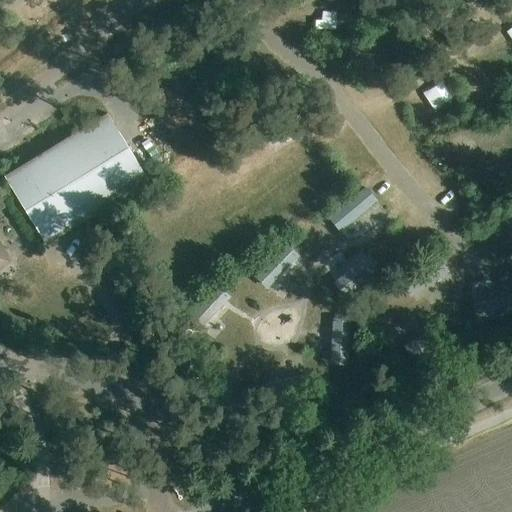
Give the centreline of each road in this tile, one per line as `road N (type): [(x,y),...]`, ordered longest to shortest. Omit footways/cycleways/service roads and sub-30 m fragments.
road 1 (unknown): [(242,0),(467,257)]
road 2 (tertiary): [(224,511),(511,380)]
road 3 (unknown): [(163,495),(147,428),(130,403),(98,386),(57,379),(16,393)]
